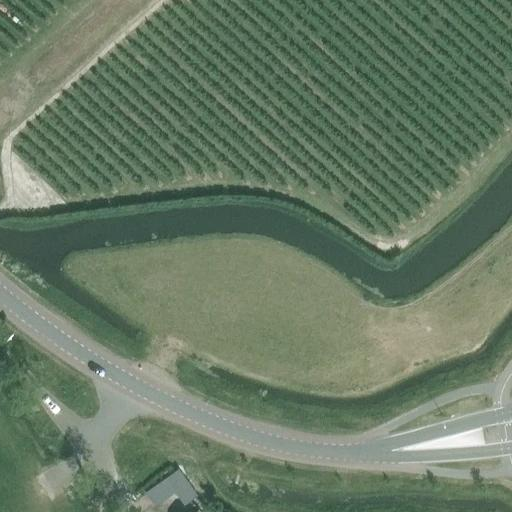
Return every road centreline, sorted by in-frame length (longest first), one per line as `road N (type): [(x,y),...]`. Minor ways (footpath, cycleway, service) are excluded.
road 1 (tertiary): [(313,450),(252,438),(160,400),(77,352),(0,293)]
road 2 (track): [(10,202),(10,139),(164,0)]
road 3 (tertiary): [(511,414),(381,446),(313,450)]
road 4 (tertiary): [(313,450),(405,457),(511,450)]
